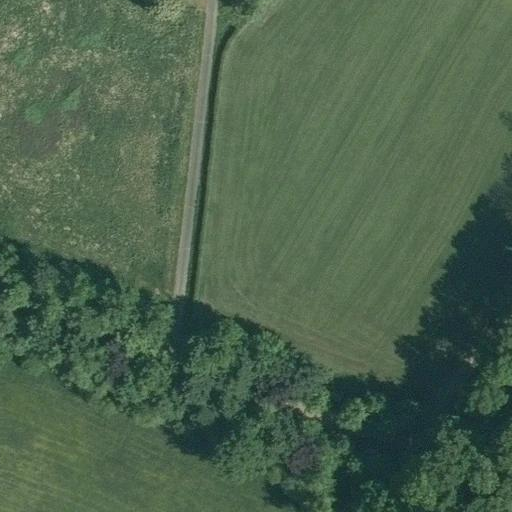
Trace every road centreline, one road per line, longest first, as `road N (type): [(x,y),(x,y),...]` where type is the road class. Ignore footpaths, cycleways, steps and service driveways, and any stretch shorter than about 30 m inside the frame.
road 1 (unclassified): [(511,475),(463,467),(0,295)]
road 2 (track): [(409,446),(511,300)]
